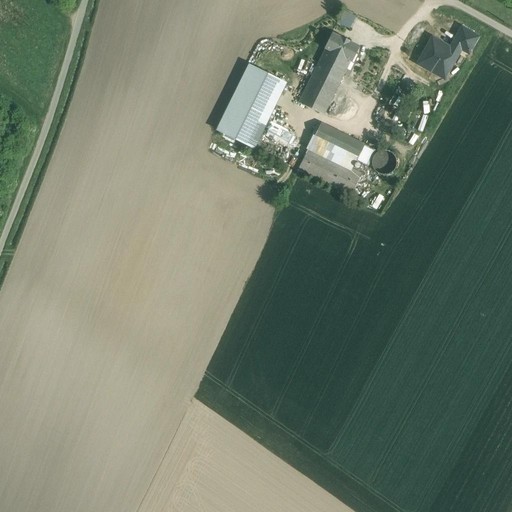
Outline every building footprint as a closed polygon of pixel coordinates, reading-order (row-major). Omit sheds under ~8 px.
[(356,17),(343,11),(337,23),(350,29),(356,17)] [(462,28),(453,44),(461,49),(469,53),(478,37),(462,28)] [(350,41),(342,38),(332,33),(324,49),(325,49),(351,62),(352,62),(359,47),(350,42),(350,41)] [(432,39),(419,63),(438,74),(443,64),(450,68),(458,54),(450,49),(432,39)] [(458,54),(461,49),(453,44),(450,49),(458,54)] [(351,62),(325,49),(298,104),(324,116),(351,62)] [(443,64),(438,74),(445,78),(450,68),(443,64)] [(286,84),(248,65),(217,130),(254,149),(286,84)] [(365,145),(321,124),(308,149),(352,170),(357,161),(365,145)] [(271,125),(266,133),(291,147),(295,138),(271,125)] [(374,150),(365,145),(357,161),(366,165),(374,150)] [(352,170),(308,149),(298,170),(351,196),(361,175),(352,170)] [(398,167),(399,162),(398,157),(395,153),(391,151),(386,150),(381,151),(377,154),(375,158),(374,163),(375,168),(378,172),(382,174),(387,175),(392,174),(396,171),(398,167)]
